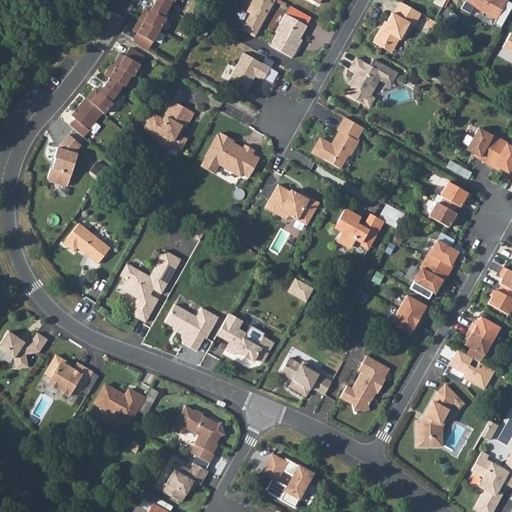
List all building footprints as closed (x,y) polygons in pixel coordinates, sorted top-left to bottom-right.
[(155,0),(154,3),(150,10),(146,7),(132,31),(137,34),(132,41),(148,50),(170,11),(174,0),(155,0)] [(252,0),(247,10),(251,12),(241,29),(256,37),(276,0),(252,0)] [(474,0),(476,6),(480,10),(484,13),(485,11),(497,18),(507,1),(504,0),(474,0)] [(421,14),(400,2),(393,14),(392,13),(382,30),(380,29),(372,42),(381,47),(383,44),(393,49),(398,40),(399,40),(404,39),(412,25),(414,26),(421,14)] [(270,46),(291,59),(300,44),(297,43),(307,26),(285,14),(275,32),(277,33),(270,46)] [(511,45),(505,42),(502,48),(508,52),(511,45)] [(383,44),(381,47),(391,53),(393,49),(383,44)] [(145,57),(129,48),(125,56),(120,53),(113,65),(111,64),(104,76),(109,78),(105,86),(99,92),(95,88),(86,99),(85,98),(74,111),(75,112),(71,116),(75,119),(69,125),(83,137),(89,131),(88,129),(102,113),(104,114),(119,96),(131,75),(133,76),(145,57)] [(263,81),(270,68),(243,53),(227,82),(245,93),(255,76),(263,81)] [(347,96),(369,108),(374,99),(370,96),(368,93),(372,87),(375,86),(379,79),(382,75),(393,81),(397,73),(373,60),(369,66),(356,58),(351,68),(356,71),(355,73),(350,81),(356,84),(354,87),(352,86),(352,87),(347,96)] [(382,75),(379,79),(390,85),(393,81),(382,75)] [(152,113),(143,129),(153,134),(155,133),(157,135),(158,133),(173,141),(175,146),(181,150),(187,139),(178,134),(182,126),(186,128),(194,113),(172,101),(165,114),(167,115),(165,120),(152,113)] [(363,128),(344,117),(337,130),(339,131),(335,139),(337,140),(333,146),(331,145),(320,138),(311,153),(339,169),(347,155),(350,154),(358,141),(356,140),(363,128)] [(478,128),(467,147),(475,151),(474,154),(479,157),(478,159),(486,163),(500,139),(492,135),(491,136),(478,128)] [(155,133),(153,134),(155,141),(160,146),(167,148),(175,146),(173,141),(158,133),(157,135),(155,133)] [(233,140),(220,133),(218,136),(217,135),(210,148),(211,148),(201,167),(213,174),(218,164),(240,176),(242,174),(249,178),(253,170),(248,167),(247,164),(252,155),(251,154),(254,150),(245,145),(243,149),(232,143),(233,140)] [(47,179),(49,182),(65,187),(68,185),(77,154),(74,153),(81,145),(68,135),(57,148),(54,158),(55,158),(52,169),(50,168),(47,179)] [(501,166),(511,172),(511,147),(506,144),(507,143),(500,139),(486,163),(493,168),(494,166),(500,169),(501,166)] [(253,170),(259,159),(252,155),(247,164),(248,167),(253,170)] [(446,167),(467,179),(470,173),(449,161),(446,167)] [(471,195),(448,182),(440,196),(443,198),(457,206),(459,207),(463,200),(467,202),(471,195)] [(278,185),(265,208),(277,215),(280,211),(288,215),(306,226),(319,203),(309,197),(308,199),(291,190),(290,192),(278,185)] [(148,194),(138,205),(147,213),(154,199),(148,194)] [(436,203),(428,216),(448,228),(456,214),(454,212),(457,206),(443,198),(439,204),(436,203)] [(356,215),(345,209),(334,228),(342,232),(338,239),(350,246),(355,239),(369,247),(383,222),(370,215),(363,227),(356,223),(358,219),(355,217),(356,215)] [(280,211),(277,215),(286,220),(288,215),(280,211)] [(78,224),(63,243),(74,252),(77,248),(97,264),(110,248),(78,224)] [(192,236),(200,241),(207,229),(199,224),(192,236)] [(428,253),(424,261),(448,274),(452,267),(450,266),(453,260),(451,259),(455,251),(436,240),(429,254),(428,253)] [(126,280),(121,289),(137,298),(129,313),(145,322),(158,300),(150,295),(153,289),(161,294),(180,260),(164,250),(149,277),(133,267),(126,280)] [(409,289),(428,299),(436,285),(439,286),(442,281),(444,282),(448,274),(424,261),(419,268),(420,269),(409,289)] [(126,264),(120,276),(126,280),(133,267),(126,264)] [(501,285),(511,290),(511,272),(504,267),(500,274),(503,276),(499,284),(501,285)] [(288,292),(306,301),(313,286),(295,277),(288,292)] [(511,290),(501,285),(498,291),(495,290),(487,304),(507,315),(511,306),(511,290)] [(406,296),(398,310),(421,322),(425,316),(421,314),(425,306),(406,296)] [(174,305),(165,322),(184,333),(181,338),(183,344),(196,351),(204,338),(206,339),(218,317),(201,308),(196,317),(174,305)] [(398,310),(390,324),(410,334),(414,327),(417,329),(421,322),(398,310)] [(225,350),(234,355),(236,352),(253,361),(254,359),(262,363),(273,343),(262,337),(264,334),(250,326),(246,334),(237,329),(242,321),(229,314),(220,330),(232,336),(230,342),(225,350)] [(473,322),(469,329),(491,342),(499,328),(480,317),(476,324),(473,322)] [(491,342),(469,329),(465,336),(469,338),(464,345),(470,348),(483,355),(484,356),(491,342)] [(220,330),(217,335),(230,342),(232,336),(220,330)] [(39,352),(47,340),(37,333),(31,341),(24,342),(8,331),(0,342),(0,349),(14,358),(16,369),(28,367),(25,355),(39,352)] [(466,355),(479,362),(483,355),(470,348),(466,355)] [(55,355),(44,374),(51,378),(48,383),(68,396),(73,387),(80,392),(92,372),(77,363),(73,370),(65,366),(67,363),(55,355)] [(346,385),(339,398),(352,405),(354,414),(369,410),(367,403),(369,399),(371,400),(376,393),(377,393),(385,380),(384,379),(389,369),(366,356),(358,371),(361,372),(352,389),(346,385)] [(292,380),(288,387),(306,396),(311,387),(324,395),(331,382),(318,375),(320,371),(302,361),(300,365),(288,358),(281,370),(293,377),(292,380)] [(281,370),(280,373),(292,380),(293,377),(281,370)] [(87,395),(98,376),(92,372),(80,392),(87,395)] [(130,424),(145,398),(128,389),(125,396),(122,400),(114,396),(117,392),(104,385),(94,403),(108,411),(103,421),(118,430),(124,420),(130,424)] [(417,422),(417,446),(435,446),(435,437),(438,437),(438,426),(443,417),(450,405),(453,403),(457,399),(445,385),(437,392),(424,415),(428,417),(425,422),(420,422),(417,422)] [(157,393),(151,389),(139,410),(145,413),(157,393)] [(457,399),(453,403),(458,408),(462,404),(457,399)] [(185,406),(172,429),(181,434),(185,428),(194,433),(195,431),(199,433),(193,444),(195,445),(190,453),(209,463),(214,455),(210,453),(220,436),(217,424),(203,416),(202,413),(196,410),(194,411),(185,406)] [(497,425),(489,421),(486,426),(494,430),(497,425)] [(480,436),(488,440),(494,430),(486,426),(480,436)] [(474,509),(480,511),(491,511),(502,492),(497,490),(501,482),(511,488),(511,451),(503,467),(496,463),(492,464),(485,460),(488,456),(481,452),(471,470),(483,477),(478,486),(485,490),(474,509)] [(264,492),(293,508),(299,496),(302,498),(307,489),(305,487),(312,474),(287,460),(285,463),(272,455),(261,473),(272,479),(264,492)] [(200,485),(208,471),(194,463),(190,470),(177,463),(166,483),(164,482),(159,490),(181,503),(190,487),(188,486),(191,480),(200,485)] [(140,506),(148,511),(152,504),(166,511),(168,511),(172,506),(147,492),(140,506)]
